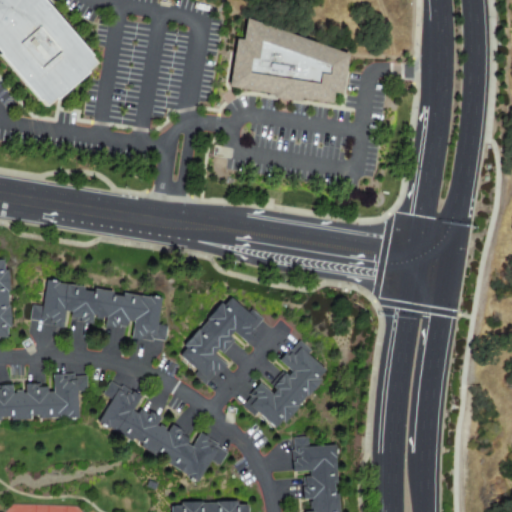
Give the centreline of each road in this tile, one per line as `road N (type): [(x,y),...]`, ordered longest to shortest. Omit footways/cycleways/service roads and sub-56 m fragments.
road 1 (tertiary): [(0,197),(409,262)]
road 2 (secondary): [(447,269),(472,113),(474,0)]
road 3 (secondary): [(409,262),(389,409),(386,511)]
road 4 (secondary): [(423,456),(447,269)]
road 5 (secondary): [(434,106),(409,262)]
